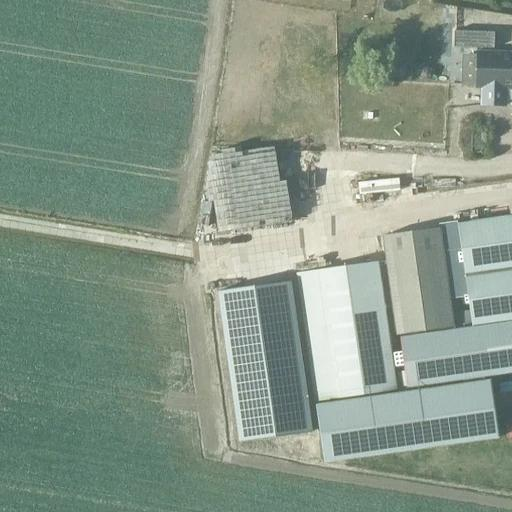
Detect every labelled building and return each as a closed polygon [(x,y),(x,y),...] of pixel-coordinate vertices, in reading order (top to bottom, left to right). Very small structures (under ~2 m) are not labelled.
[(458,34),(458,47),(478,48),(487,48),(488,35),(458,34)] [(476,85),(476,89),(480,89),(479,106),(505,107),(506,100),(506,89),(511,89),(511,53),(478,52),(477,52),(476,85)] [(454,330),(399,337),(406,387),(489,376),(511,372),(511,216),(505,217),(506,218),(457,223),(457,222),(438,225),(439,228),(450,300),(461,298),(462,304),(468,304),(469,312),(452,314),(453,327),(454,330)] [(396,336),(453,327),(439,228),(381,236),(396,336)] [(314,402),(397,390),(378,262),(295,274),(296,285),(314,402)] [(311,433),(289,281),(217,292),(238,443),(311,433)] [(489,381),(314,407),(323,464),(498,437),(489,381)] [(511,381),(498,384),(499,393),(511,391),(511,381)]
